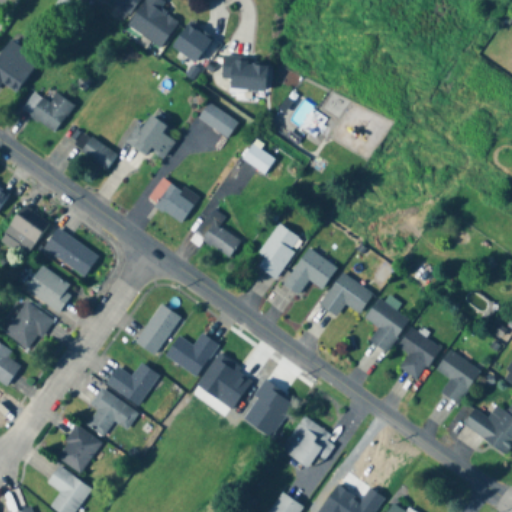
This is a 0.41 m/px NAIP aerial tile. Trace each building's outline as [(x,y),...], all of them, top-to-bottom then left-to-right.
[(107,0),(129,15),(140,0),(107,0)] [(144,0),(127,27),(160,48),(177,22),(159,10),(165,2),(160,0),(144,0)] [(211,39),(186,24),(171,47),(196,63),(211,39)] [(0,84),(16,94),(38,59),(7,40),(0,50),(0,84)] [(229,87),(264,92),(268,64),(223,57),(220,79),(230,81),(229,87)] [(55,94),(49,103),(32,93),(20,111),(55,134),(73,105),(55,94)] [(197,120),(227,139),(237,123),(208,104),(197,120)] [(167,127),(148,113),(126,143),(144,157),(149,150),(162,160),(175,143),(162,133),(167,127)] [(78,154),(106,171),(116,154),(88,137),(78,154)] [(241,160),(264,175),(275,159),(252,144),(241,160)] [(146,202),(181,224),(197,199),(162,177),(146,202)] [(0,206),(8,195),(0,190),(0,206)] [(49,224),(23,205),(2,234),(28,253),(49,224)] [(215,229),(217,223),(208,219),(198,242),(231,257),(239,239),(215,229)] [(257,255),(263,259),(258,267),(275,279),(301,240),(277,224),(257,255)] [(83,278),(97,257),(57,229),(42,250),(83,278)] [(336,267),(307,249),(283,286),(299,296),(308,281),(322,289),(336,267)] [(424,286),(434,272),(422,264),(412,277),(424,286)] [(57,313),(74,290),(42,265),(24,289),(57,313)] [(358,315),(372,294),(341,273),(319,305),(336,317),(344,305),(358,315)] [(363,319),(377,327),(368,341),(387,352),(408,318),(376,299),(363,319)] [(30,351),(52,320),(25,302),(4,334),(30,351)] [(180,318),(160,304),(134,342),(154,355),(180,318)] [(417,379),(439,348),(410,327),(395,347),(407,355),(399,367),(417,379)] [(164,356),(196,377),(218,344),(200,333),(192,345),(177,335),(164,356)] [(0,381),(6,386),(20,366),(7,357),(10,352),(0,344),(0,381)] [(435,370),(449,378),(440,393),(459,404),(479,369),(446,350),(435,370)] [(158,375),(140,363),(131,376),(116,366),(105,384),(137,406),(158,375)] [(137,413),(101,388),(89,405),(97,410),(86,426),(102,437),(113,421),(126,430),(137,413)] [(462,425),(505,455),(511,444),(511,401),(505,411),(496,405),(487,418),(474,408),(462,425)] [(334,445),(327,441),(331,434),(302,416),(280,451),(309,469),(316,457),(323,461),(334,445)] [(79,475),(101,444),(77,426),(55,457),(79,475)] [(75,511),(91,490),(58,466),(46,483),(59,493),(49,507),(56,511),(75,511)] [(297,511),(302,506),(280,493),(267,511),(297,511)]
